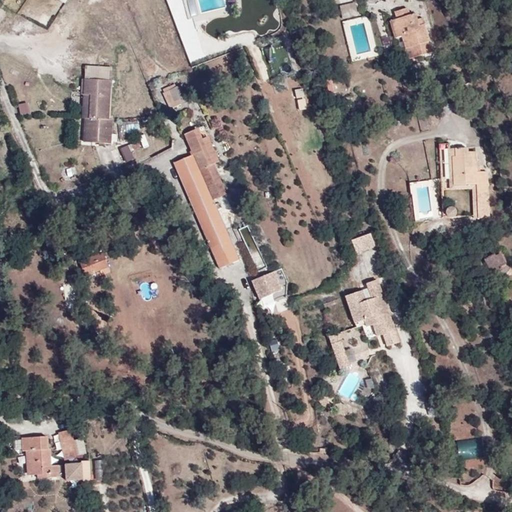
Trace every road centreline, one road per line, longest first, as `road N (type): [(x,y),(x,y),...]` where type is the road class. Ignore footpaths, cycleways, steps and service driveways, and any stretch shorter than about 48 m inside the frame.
road 1 (residential): [(0,399),(106,403),(276,459),(395,478)]
road 2 (track): [(289,461),(397,468),(511,500)]
road 3 (track): [(289,461),(241,293)]
road 4 (track): [(0,87),(63,240)]
